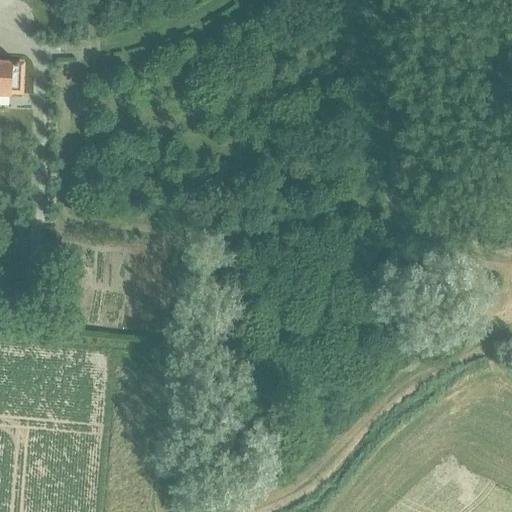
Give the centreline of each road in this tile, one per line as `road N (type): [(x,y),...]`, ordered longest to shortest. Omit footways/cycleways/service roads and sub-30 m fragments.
road 1 (track): [(158,511),(171,366),(222,336),(231,312),(204,244),(93,224),(72,212),(71,118),(91,47)]
road 2 (track): [(91,47),(178,24),(224,0)]
